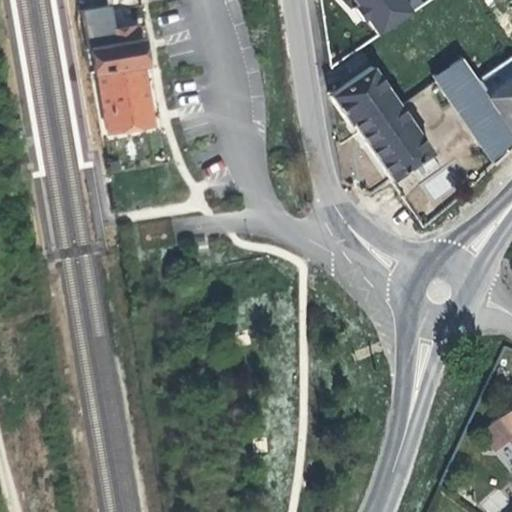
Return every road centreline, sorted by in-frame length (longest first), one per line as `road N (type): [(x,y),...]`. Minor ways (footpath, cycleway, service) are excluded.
road 1 (tertiary): [(442,290),(372,256),(326,190),(293,0)]
road 2 (secondary): [(380,511),(442,290)]
